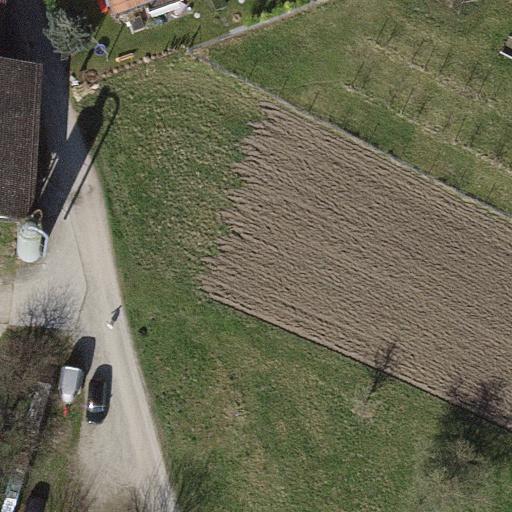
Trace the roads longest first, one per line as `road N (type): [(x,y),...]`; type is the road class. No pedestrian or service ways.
road 1 (track): [(86,216),(162,511)]
road 2 (residential): [(25,0),(86,216)]
